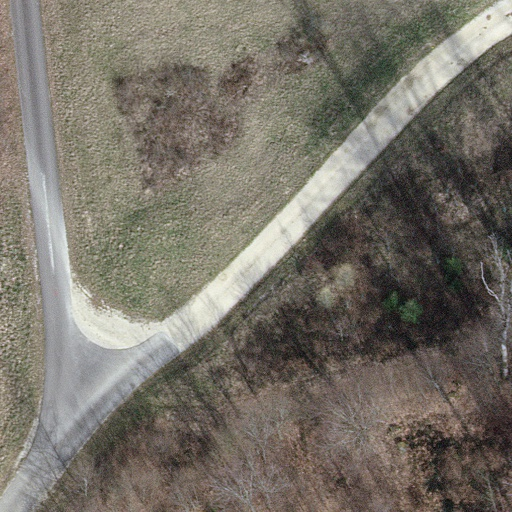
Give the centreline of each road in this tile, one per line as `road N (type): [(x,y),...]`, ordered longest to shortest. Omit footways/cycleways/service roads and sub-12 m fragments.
road 1 (track): [(7,511),(70,422),(422,80),(511,11)]
road 2 (motorway): [(353,0),(421,511)]
road 3 (track): [(30,0),(70,422)]
